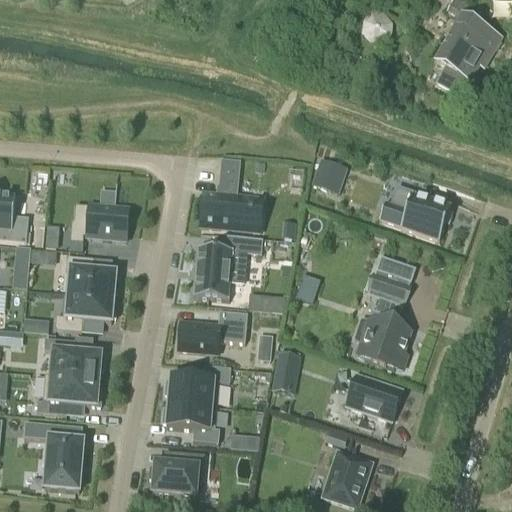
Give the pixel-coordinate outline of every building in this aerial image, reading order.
[(458,28),(435,66),(446,71),(436,88),(455,98),(460,90),(464,92),(477,70),(488,51),(493,54),(500,43),(462,20),(469,9),(462,5),(464,1),(462,0),(455,0),(447,15),(455,20),(453,25),(458,28)] [(391,40),(392,15),(367,14),(366,39),(391,40)] [(511,115),(502,133),(511,139),(511,115)] [(320,163),(311,190),(329,196),(338,170),(320,163)] [(203,199),(200,231),(250,236),(253,203),(235,202),(238,167),(222,166),(219,200),(203,199)] [(385,208),(379,225),(400,233),(439,247),(451,213),(438,209),(441,203),(440,202),(428,198),(432,187),(402,177),(397,192),(391,210),(385,208)] [(71,223),(70,232),(83,234),(83,228),(83,224),(84,217),(87,218),(87,219),(126,223),(129,190),(100,187),(100,189),(76,186),(74,202),(72,202),(71,223)] [(0,246),(26,249),(28,223),(13,222),(15,201),(0,199),(0,246)] [(285,226),(284,242),(294,243),(295,227),(285,226)] [(193,301),(193,302),(229,305),(229,301),(230,287),(243,288),(246,257),(260,258),(262,245),(225,241),(224,255),(197,253),(197,254),(199,254),(195,301),(193,301)] [(279,261),(291,263),(294,249),(282,247),(279,261)] [(30,255),(30,253),(17,252),(16,263),(30,264),(30,255)] [(30,255),(30,268),(39,268),(40,256),(30,255)] [(66,273),(64,298),(111,302),(112,294),(115,294),(117,280),(113,280),(113,276),(86,274),(87,262),(61,260),(60,273),(66,273)] [(360,323),(353,345),(362,351),(360,357),(367,361),(367,363),(396,372),(398,370),(405,371),(409,360),(401,355),(408,335),(394,330),(397,323),(399,323),(404,309),(403,308),(410,288),(416,273),(380,261),(375,276),(376,276),(367,300),(377,303),(372,315),(383,319),(381,324),(379,323),(378,325),(360,323)] [(315,306),(322,282),(304,277),(297,300),(315,306)] [(50,322),(49,337),(75,339),(76,326),(109,329),(109,325),(113,325),(114,311),(111,311),(111,302),(64,298),(62,323),(50,322)] [(273,317),(283,318),(284,308),(274,307),(273,317)] [(178,352),(218,356),(219,343),(245,345),(247,316),(219,314),(218,328),(181,324),(178,352)] [(23,337),(33,337),(34,324),(24,324),(23,337)] [(259,339),(258,352),(271,353),(272,340),(259,339)] [(51,382),(98,386),(99,376),(103,376),(104,360),(73,358),(74,346),(45,344),(44,355),(53,356),(51,381),(51,382)] [(292,398),(299,363),(279,359),(273,395),(292,398)] [(231,389),(232,374),(206,372),(205,386),(172,383),(171,386),(168,386),(166,400),(170,400),(169,409),(217,413),(219,388),(231,389)] [(97,396),(98,386),(51,382),(51,381),(45,380),(42,407),(37,406),(36,418),(66,420),(67,409),(100,412),(101,396),(97,396)] [(346,411),(392,426),(402,396),(356,380),(346,411)] [(215,438),(217,413),(169,409),(169,417),(165,417),(164,431),(168,431),(167,435),(195,437),(194,449),(220,452),(221,439),(215,438)] [(29,427),(28,443),(52,445),(48,494),(83,497),(87,447),(64,444),(65,431),(29,427)] [(339,451),(342,442),(328,437),(325,446),(339,451)] [(230,453),(242,454),(243,440),(231,439),(230,453)] [(357,511),(372,469),(337,457),(322,503),(349,511),(357,511)] [(152,498),(200,502),(204,460),(180,458),(179,470),(163,468),(155,468),(154,473),(150,472),(149,484),(153,484),(152,498)]
